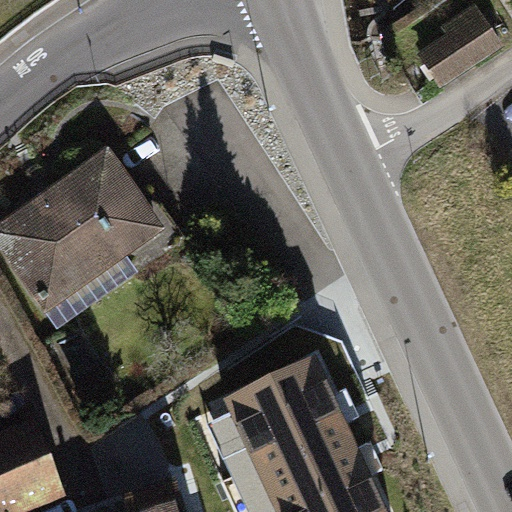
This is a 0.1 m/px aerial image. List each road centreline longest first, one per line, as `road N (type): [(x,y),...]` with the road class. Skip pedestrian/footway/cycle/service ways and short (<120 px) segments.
road 1 (tertiary): [(282,0),(320,102),(511,511)]
road 2 (residential): [(0,102),(66,54),(171,0)]
